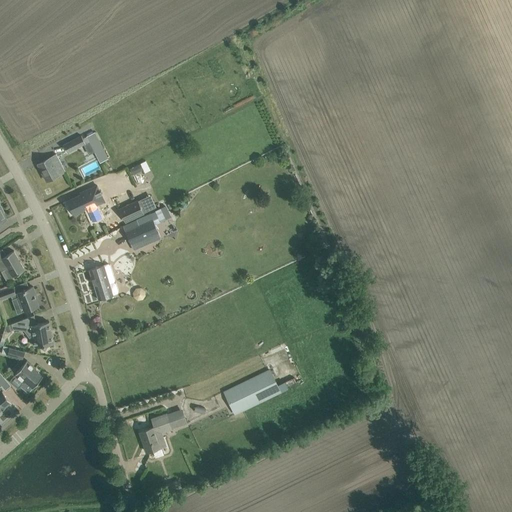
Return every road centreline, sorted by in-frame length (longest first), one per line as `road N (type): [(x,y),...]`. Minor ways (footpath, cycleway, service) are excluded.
road 1 (residential): [(83,370),(86,348),(61,266),(0,145)]
road 2 (unclassified): [(132,511),(96,382),(83,370)]
